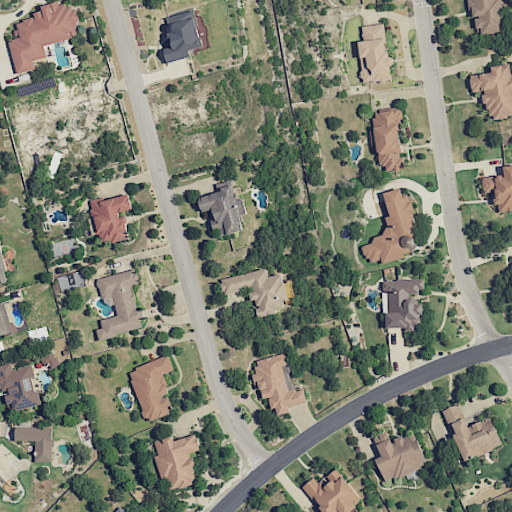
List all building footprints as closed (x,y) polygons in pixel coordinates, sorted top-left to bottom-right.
[(16,74),(35,69),(33,61),(46,57),(43,45),(79,36),(76,22),(79,21),(76,7),(68,9),(65,0),(40,7),(42,14),(15,21),(20,37),(8,41),(16,74)] [(470,0),(474,34),(504,31),(500,0),(470,0)] [(202,47),(193,10),(164,17),(171,47),(163,49),(166,63),(190,57),(188,50),(202,47)] [(361,25),(362,40),(358,41),(361,82),(392,80),(390,57),(387,57),(384,24),(361,25)] [(511,116),(511,76),(511,77),(509,63),(489,66),(490,72),(468,75),(471,92),(483,90),(488,120),(511,116)] [(404,169),(397,129),(403,128),(399,107),(371,112),(374,130),(369,131),(371,146),(378,145),(382,172),(404,169)] [(511,210),(511,164),(500,166),(501,175),(481,176),(482,192),(494,191),(496,212),(511,210)] [(198,197),(201,212),(210,210),(216,236),(243,231),(240,215),(246,213),(243,199),(236,200),(232,179),(216,182),(218,192),(198,197)] [(382,192),(389,216),(383,218),(387,236),(360,243),(365,263),(380,259),(381,262),(422,251),(407,195),(402,196),(400,188),(382,192)] [(130,239),(124,212),(132,210),(128,193),(90,202),(98,240),(110,237),(111,243),(130,239)] [(99,340),(144,327),(132,286),(139,284),(134,268),(95,279),(101,298),(111,295),(117,315),(100,320),(102,327),(96,329),(99,340)] [(219,278),(222,294),(251,289),(256,316),(288,310),(281,274),(268,276),(266,269),(219,278)] [(381,281),(382,304),(385,304),(386,328),(404,327),(405,329),(422,328),(421,303),(412,303),(412,292),(424,291),(423,278),(381,281)] [(0,336),(12,333),(3,301),(0,302),(0,336)] [(47,370),(59,366),(53,350),(41,354),(47,370)] [(288,391),(282,365),(289,364),(286,353),(254,360),(257,373),(254,373),(259,400),(270,397),(274,415),(289,412),(288,407),(306,403),(304,388),(288,391)] [(173,370),(168,356),(128,369),(145,422),(172,413),(166,395),(169,394),(162,374),(173,370)] [(31,364),(12,369),(10,363),(0,364),(0,388),(2,388),(6,405),(13,403),(15,410),(40,405),(33,376),(34,376),(31,364)] [(491,417),(466,426),(458,404),(443,409),(461,461),(502,447),(491,417)] [(35,441),(34,462),(51,462),(52,427),(15,427),(15,440),(35,441)] [(384,482),(427,465),(414,431),(391,440),(387,432),(379,435),(382,443),(376,445),(380,457),(375,459),(384,482)] [(196,483),(189,455),(200,452),(196,434),(173,440),(172,436),(153,440),(157,456),(155,457),(160,481),(166,479),(169,490),(196,483)] [(347,511),(362,501),(337,468),(317,483),(313,477),(302,485),(322,511),(347,511)]
